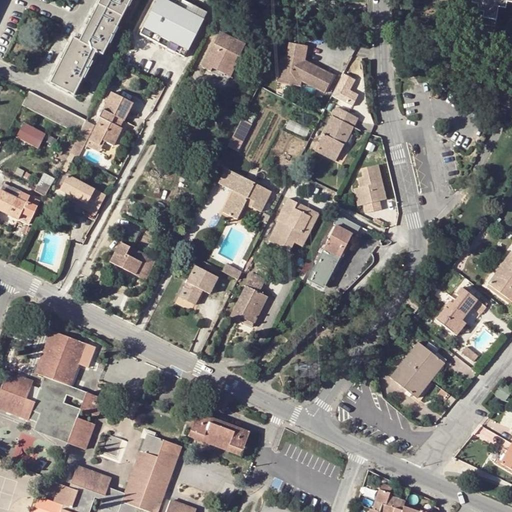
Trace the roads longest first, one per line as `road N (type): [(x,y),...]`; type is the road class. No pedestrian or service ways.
road 1 (residential): [(12,278),(311,423)]
road 2 (residential): [(311,423),(411,281),(420,259),(415,225)]
road 3 (residential): [(415,225),(390,129),(375,0)]
road 4 (residential): [(511,93),(461,191),(415,225)]
road 5 (residential): [(418,475),(511,351)]
